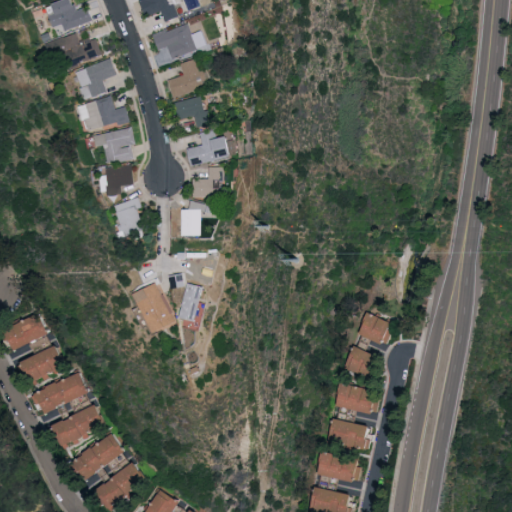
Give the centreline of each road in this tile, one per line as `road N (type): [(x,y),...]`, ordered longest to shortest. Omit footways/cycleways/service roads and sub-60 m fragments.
road 1 (tertiary): [(459,259),(496,0)]
road 2 (tertiary): [(459,259),(431,353),(404,511)]
road 3 (tertiary): [(428,511),(455,354),(459,259)]
road 4 (residential): [(164,180),(152,106),(111,0)]
road 5 (residential): [(77,511),(0,372)]
